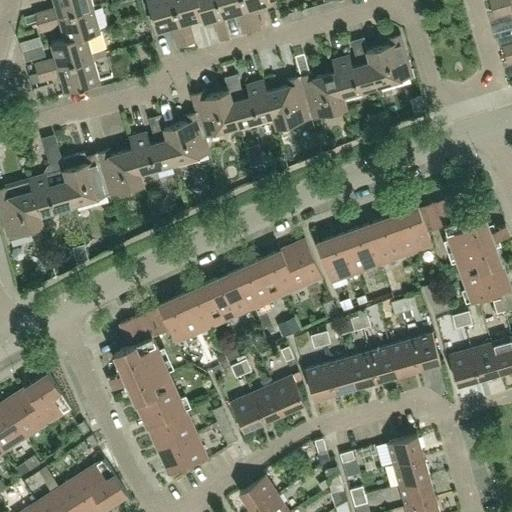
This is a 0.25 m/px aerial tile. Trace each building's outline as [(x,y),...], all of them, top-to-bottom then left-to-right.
[(38,22),(93,6),(91,0),(54,0),(56,7),(35,13),(38,22)] [(186,44),(173,0),(147,0),(156,30),(171,25),(177,46),(186,44)] [(203,16),(198,0),(173,0),(186,44),(195,41),(189,20),(202,16),(203,16)] [(223,15),(218,0),(198,0),(203,16),(202,16),(203,21),(214,18),(220,39),(230,36),(224,15),(223,15)] [(252,30),(243,0),(218,0),(223,15),(224,15),(237,11),(243,32),(252,30)] [(270,2),(269,0),(243,0),(252,30),(261,27),(255,6),(270,2)] [(511,1),(491,8),(494,16),(511,11),(511,1)] [(100,29),(93,6),(38,22),(40,30),(61,24),(65,37),(65,39),(86,33),(87,34),(100,30),(100,29)] [(35,63),(37,72),(93,56),(87,34),(86,33),(65,39),(65,37),(51,41),(56,57),(35,63)] [(412,75),(400,33),(387,37),(389,42),(367,49),(377,85),(412,75)] [(377,85),(367,49),(364,36),(351,40),(358,64),(353,66),(349,54),(332,59),(335,71),(335,70),(342,95),(343,95),(377,85)] [(511,51),(511,42),(502,45),(505,54),(511,51)] [(93,56),(37,72),(40,80),(61,74),(65,90),(100,80),(94,60),(93,56)] [(335,70),(335,71),(313,77),(311,71),(299,75),(311,117),(346,106),(343,95),(342,95),(335,70)] [(37,72),(29,74),(32,83),(40,80),(37,72)] [(273,115),(266,90),(267,90),(264,79),(246,84),(249,95),(244,97),(237,73),(224,77),(228,89),(239,125),(273,115)] [(311,117),(299,75),(287,78),(289,84),(267,90),(266,90),(273,115),(276,127),(277,126),(311,117)] [(228,89),(206,95),(204,89),(191,93),(196,110),(197,110),(199,117),(204,135),(205,135),(239,125),(228,89)] [(210,152),(205,135),(204,135),(199,117),(197,110),(196,110),(185,114),(187,120),(165,126),(164,126),(174,162),(210,152)] [(174,162),(164,126),(165,126),(161,113),(148,117),(155,141),(150,142),(147,131),(129,136),(132,148),(133,147),(140,172),(174,162)] [(133,147),(132,148),(110,154),(109,148),(97,152),(109,193),(144,183),(140,172),(133,147)] [(85,155),(84,151),(61,157),(64,167),(74,203),(109,193),(97,152),(85,155)] [(64,167),(61,157),(61,155),(48,158),(50,165),(48,165),(45,171),(45,172),(28,177),(32,189),(39,213),(40,213),(74,203),(64,167)] [(261,155),(249,159),(251,165),(263,161),(261,155)] [(5,183),(6,185),(0,186),(0,208),(8,235),(43,225),(40,213),(39,213),(32,189),(28,177),(28,176),(5,183)] [(467,214),(459,192),(419,206),(427,230),(444,224),(444,223),(467,214)] [(129,199),(112,208),(123,227),(140,218),(129,199)] [(427,230),(419,206),(418,205),(392,214),(406,253),(432,244),(427,230)] [(453,249),(507,229),(505,224),(491,230),(483,209),(467,214),(444,223),(444,224),(453,249)] [(406,253),(392,214),(367,223),(381,262),(406,253)] [(381,262),(367,223),(342,232),(356,271),(381,262)] [(501,259),(497,247),(494,239),(508,234),(507,229),(453,249),(462,273),(501,259)] [(356,271),(342,232),(316,241),(331,281),(356,271)] [(322,276),(305,238),(280,249),(297,287),(322,276)] [(297,287),(280,249),(256,260),(273,298),(297,287)] [(511,285),(501,259),(462,273),(471,299),(511,285)] [(273,298),(256,260),(232,270),(249,308),(273,298)] [(249,308),(232,270),(208,281),(225,319),(249,308)] [(225,319),(208,281),(183,292),(200,330),(225,319)] [(435,313),(450,307),(441,283),(426,289),(435,313)] [(200,330),(183,292),(158,303),(159,305),(169,328),(175,341),(200,330)] [(511,304),(509,295),(501,298),(505,310),(511,307),(511,304)] [(407,296),(399,298),(403,311),(411,309),(407,296)] [(338,312),(332,298),(323,303),(329,316),(338,312)] [(394,313),(403,311),(399,298),(391,301),(394,313)] [(501,298),(492,300),(496,312),(505,310),(501,298)] [(169,328),(159,305),(120,322),(129,344),(152,334),(153,335),(169,328)] [(357,310),(358,315),(362,327),(371,325),(365,307),(357,310)] [(469,310),(460,312),(464,325),(472,322),(469,310)] [(456,327),(464,325),(460,312),(452,315),(456,327)] [(354,330),(362,327),(358,315),(350,317),(354,330)] [(277,323),(283,336),(300,328),(295,316),(277,323)] [(511,367),(511,334),(510,326),(489,332),(491,341),(500,371),(511,367)] [(327,330),(319,332),(322,344),(331,342),(327,330)] [(440,361),(432,331),(410,337),(419,367),(440,361)] [(314,347),(322,344),(319,332),(310,334),(314,347)] [(109,378),(111,382),(163,359),(153,335),(152,334),(129,344),(114,351),(123,371),(109,378)] [(419,367),(410,337),(390,343),(398,373),(419,367)] [(500,371),(491,341),(470,347),(479,377),(500,371)] [(398,373),(390,343),(369,349),(377,379),(398,373)] [(280,348),(286,360),(294,357),(288,345),(280,348)] [(479,377),(470,347),(449,354),(457,383),(479,377)] [(377,379),(369,349),(348,355),(356,385),(377,379)] [(356,385),(348,355),(327,361),(335,391),(356,385)] [(246,358),(238,361),(244,373),(251,369),(246,358)] [(174,383),(163,359),(111,382),(114,387),(127,381),(136,401),(174,383)] [(236,377),(244,373),(238,361),(230,365),(236,377)] [(335,391),(327,361),(305,368),(314,397),(335,391)] [(71,406),(49,371),(30,383),(53,418),(71,406)] [(305,402),(292,373),(272,382),(284,411),(305,402)] [(284,411),(272,382),(252,391),(264,420),(284,411)] [(53,418),(30,383),(12,395),(35,430),(53,418)] [(185,408),(180,395),(174,383),(136,401),(147,425),(185,408)] [(264,420),(252,391),(231,401),(244,429),(264,420)] [(35,430),(12,395),(0,402),(0,414),(17,441),(35,430)] [(212,409),(228,443),(237,439),(221,405),(212,409)] [(196,432),(193,426),(185,408),(147,425),(158,449),(196,432)] [(0,452),(17,441),(0,414),(0,452)] [(78,424),(83,432),(89,428),(83,420),(78,424)] [(207,457),(196,432),(158,449),(169,474),(207,457)] [(423,454),(417,432),(388,441),(394,462),(423,454)] [(86,438),(92,446),(98,442),(92,434),(86,438)] [(329,458),(323,437),(314,440),(322,463),(329,458)] [(49,466),(55,476),(90,455),(84,445),(49,466)] [(352,450),(340,453),(342,461),(354,458),(352,450)] [(34,453),(23,460),(29,469),(40,462),(34,453)] [(429,475),(423,454),(394,462),(400,483),(429,475)] [(127,492),(104,457),(86,469),(109,504),(127,492)] [(354,458),(342,461),(346,476),(361,472),(357,457),(354,458)] [(23,460),(14,466),(20,475),(29,469),(23,460)] [(95,511),(109,504),(86,469),(68,480),(88,511),(95,511)] [(327,476),(329,484),(342,481),(339,473),(327,476)] [(277,492),(265,474),(239,490),(251,509),(277,492)] [(435,496),(429,475),(400,483),(406,504),(435,496)] [(88,511),(68,480),(50,492),(63,511),(88,511)] [(344,489),(342,481),(329,484),(331,492),(344,489)] [(350,489),(353,497),(365,494),(363,486),(350,489)] [(63,511),(50,492),(32,504),(37,511),(63,511)] [(286,511),(289,510),(277,492),(251,509),(253,511),(286,511)] [(367,502),(365,494),(353,497),(355,505),(367,502)] [(407,511),(440,511),(435,496),(406,504),(407,511)] [(370,511),(367,502),(355,505),(356,511),(370,511)]
